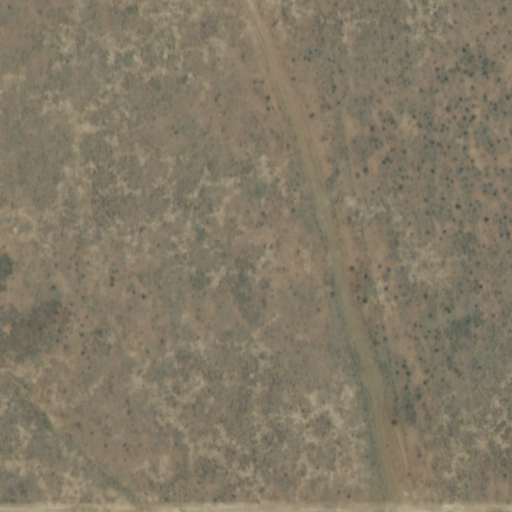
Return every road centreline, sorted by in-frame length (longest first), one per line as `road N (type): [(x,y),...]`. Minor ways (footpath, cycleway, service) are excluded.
road 1 (track): [(387,511),(226,112),(192,0)]
road 2 (track): [(105,511),(0,413)]
